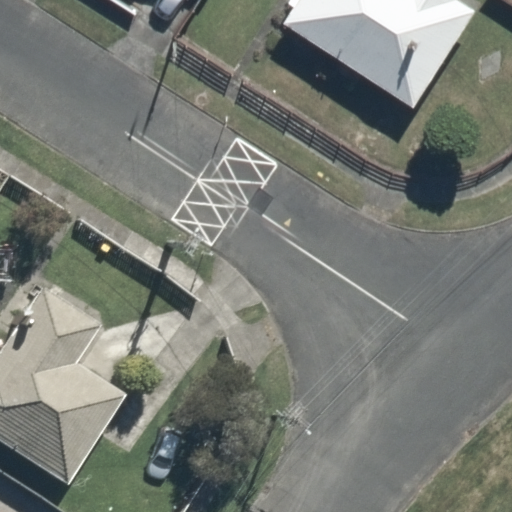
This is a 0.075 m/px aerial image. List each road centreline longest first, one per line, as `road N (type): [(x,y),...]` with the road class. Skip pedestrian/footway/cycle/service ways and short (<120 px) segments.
road 1 (residential): [(0,53),(463,346)]
road 2 (residential): [(328,511),(463,346)]
